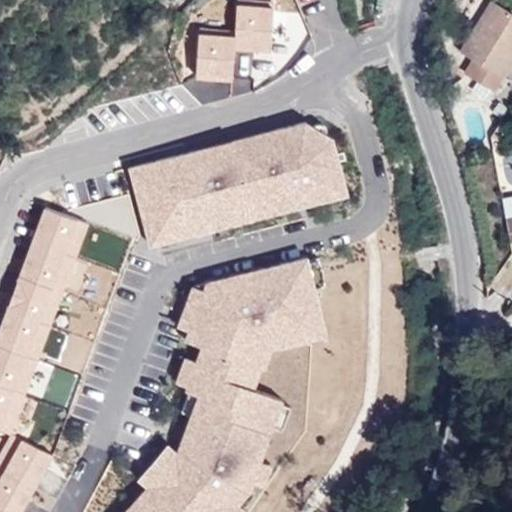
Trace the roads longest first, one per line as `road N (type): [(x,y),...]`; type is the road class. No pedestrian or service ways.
road 1 (residential): [(71,511),(161,282),(373,216),(377,190),(363,125),(314,77)]
road 2 (residential): [(404,33),(453,193),(466,267),(462,407),(433,511)]
road 3 (residential): [(314,77),(273,101),(42,164),(13,182),(0,210)]
